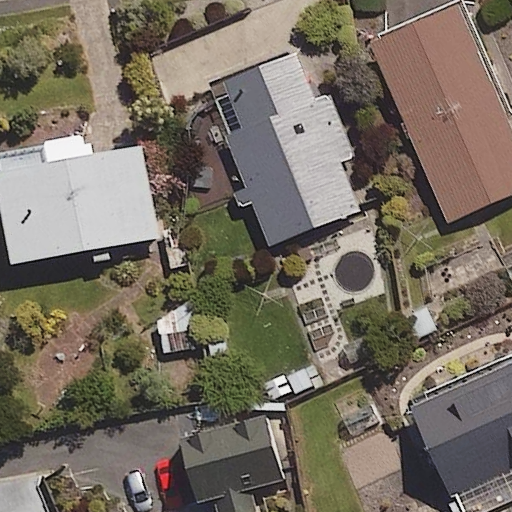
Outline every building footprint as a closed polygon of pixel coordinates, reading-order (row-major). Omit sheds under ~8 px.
[(511,193),(511,121),(463,2),(376,37),(450,218),(511,193)] [(241,211),(261,204),(274,241),(361,209),(342,158),(357,153),(334,91),(320,96),(304,50),(217,82),(253,181),(233,189),(241,211)] [(87,154),(83,134),(0,147),(0,166),(16,260),(162,235),(146,144),(87,154)] [(511,239),(437,272),(457,318),(511,294),(511,239)] [(202,342),(192,306),(160,315),(170,351),(202,342)] [(366,335),(267,379),(277,402),(376,359),(366,335)] [(477,511),(511,497),(511,360),(418,400),(464,511),(477,511)] [(287,477),(270,414),(187,436),(206,511),(258,511),(252,486),(287,477)]
